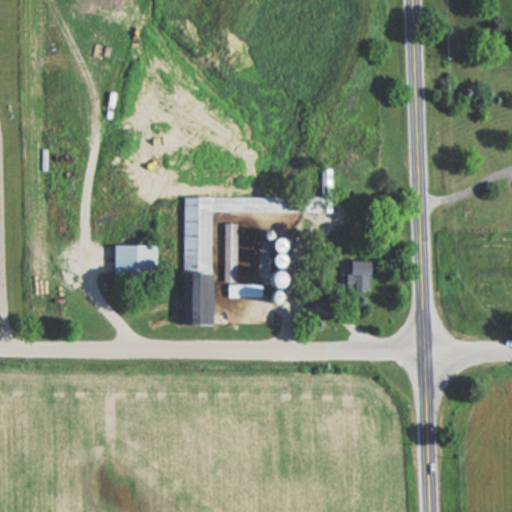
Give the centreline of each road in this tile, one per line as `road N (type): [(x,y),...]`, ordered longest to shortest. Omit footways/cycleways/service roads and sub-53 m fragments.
road 1 (tertiary): [(428,511),(414,0)]
road 2 (residential): [(511,354),(0,350)]
